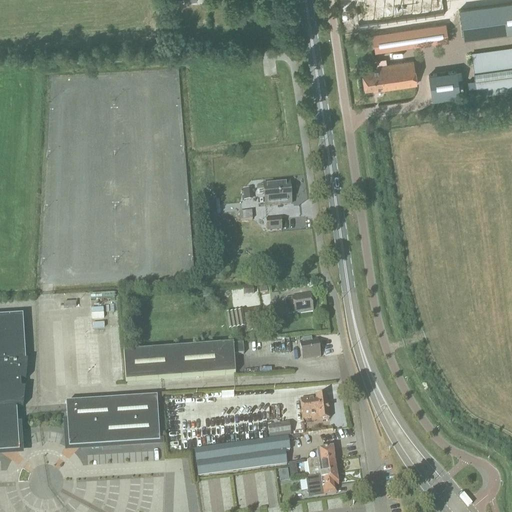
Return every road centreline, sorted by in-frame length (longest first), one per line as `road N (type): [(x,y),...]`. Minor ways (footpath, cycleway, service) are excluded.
road 1 (unclassified): [(468,511),(489,494),(491,473),(436,438),(400,383),(378,326),(329,0)]
road 2 (secondary): [(460,511),(402,439),(365,365),(305,0)]
road 3 (unclassified): [(339,317),(381,511)]
